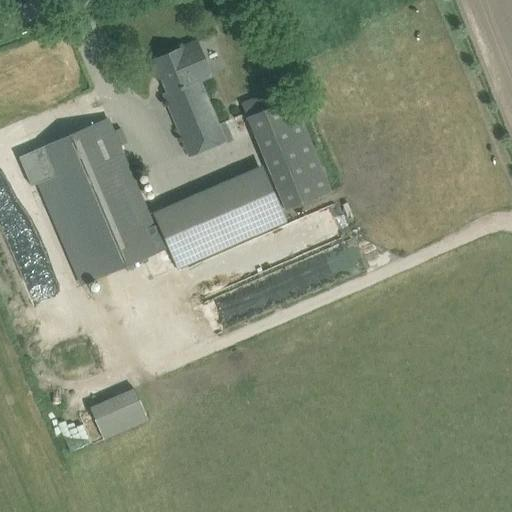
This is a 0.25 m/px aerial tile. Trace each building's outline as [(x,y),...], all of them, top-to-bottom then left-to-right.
[(200,81),(208,78),(194,43),(151,61),(157,75),(160,74),(169,93),(165,94),(191,155),(225,141),(203,89),(200,81)] [(278,89),(242,104),(286,209),(331,191),(293,98),(284,102),(278,89)] [(32,151),(19,157),(31,186),(45,180),(88,283),(164,250),(116,137),(108,119),(32,151)] [(175,270),(197,260),(271,227),(284,221),(265,176),(156,224),(175,270)] [(133,387),(87,405),(100,438),(146,421),(133,387)]
